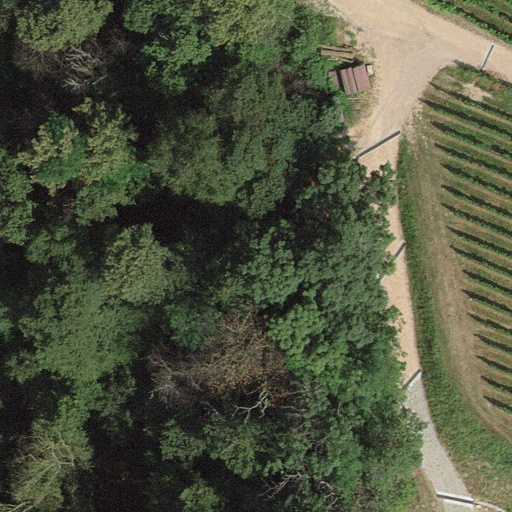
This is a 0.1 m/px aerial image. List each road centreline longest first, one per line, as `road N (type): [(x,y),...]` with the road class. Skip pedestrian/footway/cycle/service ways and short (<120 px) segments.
road 1 (track): [(410,16),(373,178),(412,428),(454,511)]
road 2 (track): [(511,69),(375,0)]
